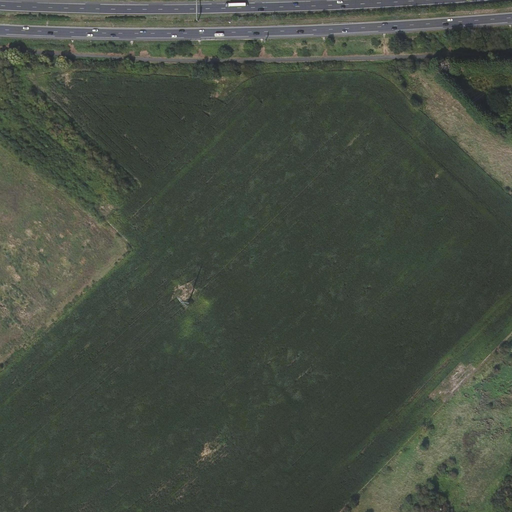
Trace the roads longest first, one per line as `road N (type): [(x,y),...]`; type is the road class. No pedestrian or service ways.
road 1 (trunk): [(0,29),(298,30),(511,17)]
road 2 (trunk): [(423,0),(0,5)]
road 3 (track): [(125,252),(0,364)]
